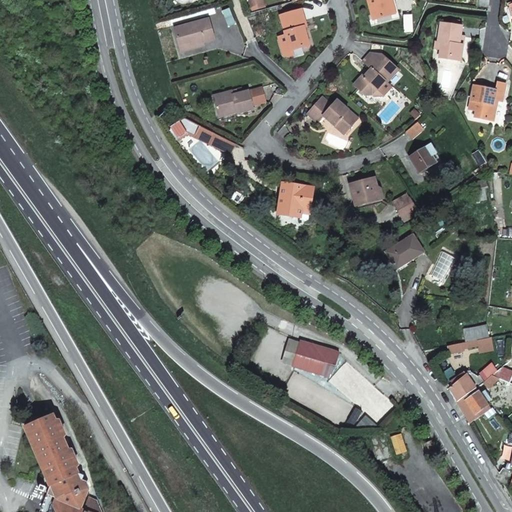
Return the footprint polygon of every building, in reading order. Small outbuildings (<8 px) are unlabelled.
[(368,0),(372,15),(374,20),(395,14),(390,0),(368,0)] [(371,26),(399,19),(394,0),(390,0),(395,14),(374,20),(372,15),(369,16),(371,26)] [(286,35),(290,51),(291,51),(309,46),(305,33),(304,28),(306,27),(302,10),(280,16),(286,35)] [(181,50),(203,43),(215,40),(209,19),(175,29),(181,50)] [(439,58),(461,61),(463,45),(459,44),(461,35),(462,26),(441,23),(438,42),(441,42),(439,58)] [(290,51),(286,35),(278,37),(284,55),(287,57),(292,56),(291,51),(290,51)] [(203,43),(181,50),(181,52),(204,46),(203,43)] [(387,83),(398,70),(386,59),(382,55),(370,53),(363,62),(369,67),(371,69),(364,77),(362,75),(354,85),(365,96),(372,95),(385,82),(387,83)] [(369,67),(362,75),(364,77),(371,69),(369,67)] [(391,88),(387,83),(385,82),(372,95),(374,97),(384,96),(391,88)] [(495,90),(474,86),(469,109),(476,111),(474,117),(493,121),(496,105),(495,105),(496,100),(497,100),(502,101),(506,84),(497,82),(495,90)] [(219,115),(236,111),(237,112),(237,114),(254,110),(249,90),(237,93),(233,94),(232,91),(213,95),(219,115)] [(324,116),(344,134),(346,133),(347,134),(351,130),(349,129),(358,119),(337,100),(332,106),(322,97),(307,114),(318,123),(324,116)] [(178,140),(188,134),(195,137),(199,130),(198,129),(183,120),(170,127),(178,140)] [(412,140),(423,130),(417,122),(412,127),(406,132),(405,132),(412,140)] [(195,137),(209,144),(212,136),(210,135),(199,130),(195,137)] [(228,143),(222,140),(221,139),(212,136),(209,144),(230,155),(235,145),(228,143)] [(430,144),(409,157),(420,173),(436,163),(431,155),(435,152),(430,144)] [(374,179),(350,185),(355,204),(374,199),(372,190),(377,188),(379,198),(382,197),(380,189),(376,188),(374,179)] [(486,180),(472,183),(475,201),(486,199),(485,193),(489,192),(486,180)] [(282,183),(278,214),(291,216),(292,210),(302,211),(302,208),(310,210),(313,188),(282,183)] [(374,199),(355,204),(357,209),(383,202),(382,197),(379,198),(374,199)] [(395,207),(401,216),(416,207),(410,198),(395,207)] [(291,216),(301,218),(301,213),(309,215),(310,210),(302,208),(302,211),(292,210),(291,216)] [(413,235),(385,252),(396,269),(423,252),(413,235)] [(486,325),(464,330),(466,342),(488,338),(486,325)] [(460,343),(447,346),(449,354),(462,352),(460,343)] [(460,375),(450,382),(454,387),(467,376),(465,372),(460,375)] [(471,373),(467,376),(475,388),(484,383),(480,375),(478,377),(471,373)] [(491,375),(484,383),(488,388),(499,378),(491,375)] [(454,387),(450,391),(451,393),(457,402),(475,388),(467,376),(454,387)] [(475,388),(457,402),(468,421),(469,423),(490,409),(484,402),(481,396),(475,388)] [(488,391),(481,396),(484,402),(491,398),(488,395),(490,394),(488,391)] [(493,407),(504,420),(511,413),(511,408),(504,398),(493,407)] [(52,511),(100,511),(96,501),(85,496),(88,489),(86,483),(81,483),(75,470),(79,465),(73,451),(68,450),(63,439),(69,437),(56,409),(23,425),(51,485),(41,507),(52,511)]
